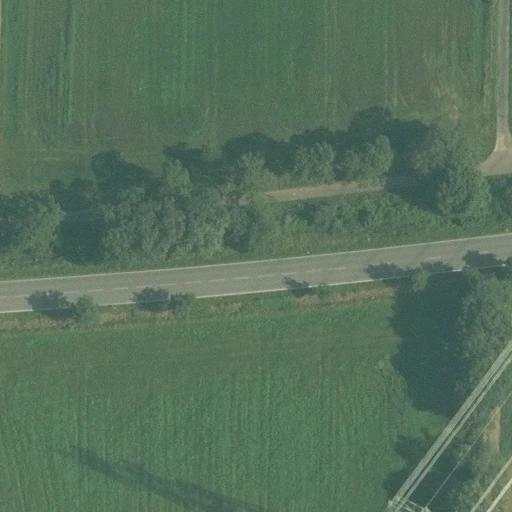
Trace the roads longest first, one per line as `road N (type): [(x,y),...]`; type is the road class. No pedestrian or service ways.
road 1 (primary): [(511,250),(0,298)]
road 2 (track): [(511,172),(0,215)]
road 3 (unclassified): [(506,173),(509,0)]
road 4 (unclassified): [(502,511),(507,364)]
